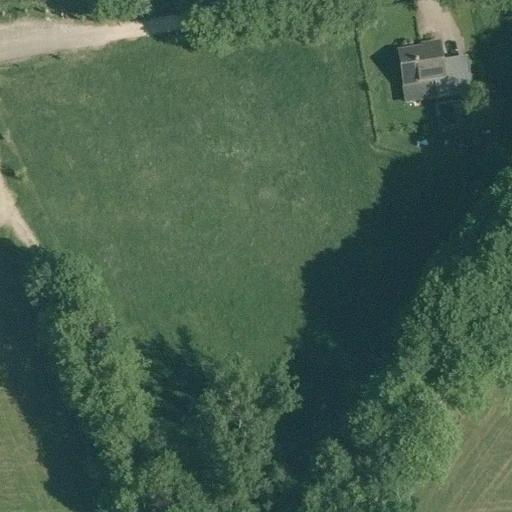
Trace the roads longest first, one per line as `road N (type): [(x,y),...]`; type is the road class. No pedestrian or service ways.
road 1 (track): [(0,209),(13,262),(111,511)]
road 2 (track): [(355,511),(417,414),(490,354),(511,321)]
road 3 (track): [(328,0),(93,36)]
